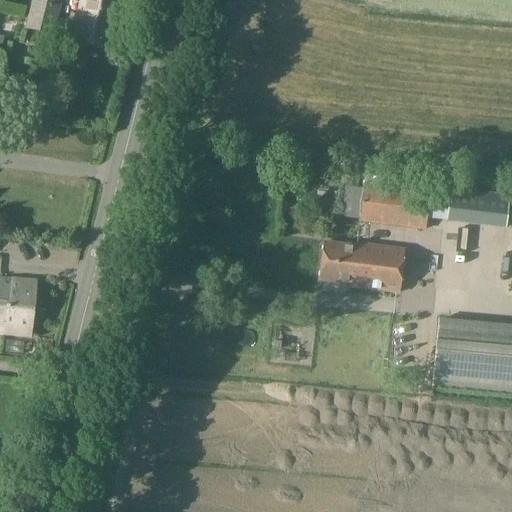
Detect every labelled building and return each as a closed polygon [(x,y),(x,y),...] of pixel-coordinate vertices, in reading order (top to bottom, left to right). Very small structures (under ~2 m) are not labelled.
[(58,0),(34,0),(27,28),(54,35),(62,7),(57,6),(58,0)] [(119,0),(84,0),(73,40),(107,49),(119,0)] [(360,220),(360,222),(385,225),(426,230),(426,225),(427,219),(427,215),(430,194),(364,186),(364,189),(360,220)] [(445,218),(445,221),(476,225),(505,228),(505,225),(509,198),(448,190),(447,196),(445,218)] [(356,248),(323,244),(319,282),(352,286),(352,288),(400,294),(405,252),(356,246),(356,248)] [(0,278),(0,333),(31,337),(36,282),(2,279),(0,278)] [(511,326),(437,320),(431,388),(511,395),(511,326)]
